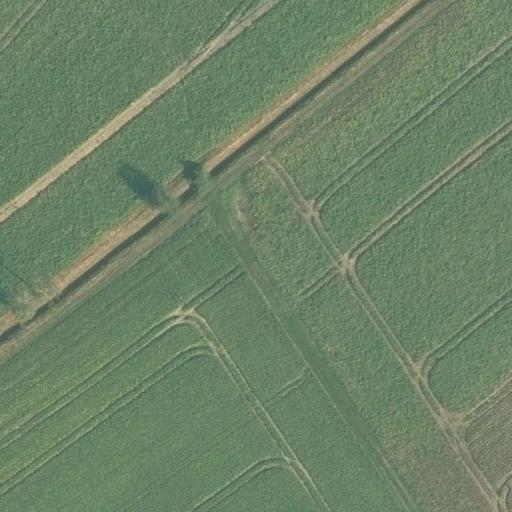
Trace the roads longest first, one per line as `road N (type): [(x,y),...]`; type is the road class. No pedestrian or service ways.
road 1 (track): [(452,0),(0,358)]
road 2 (track): [(208,196),(412,511)]
